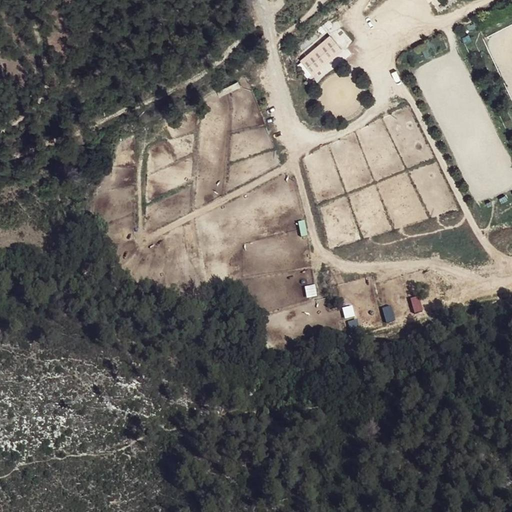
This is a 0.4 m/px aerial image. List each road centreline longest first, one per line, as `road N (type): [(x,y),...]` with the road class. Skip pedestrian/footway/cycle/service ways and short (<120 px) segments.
road 1 (track): [(0,276),(205,312),(285,362),(330,356),(412,315),(511,281)]
road 2 (unclassified): [(271,0),(287,109),(295,126),(317,138),(349,130),(380,107),(387,74),(371,35)]
